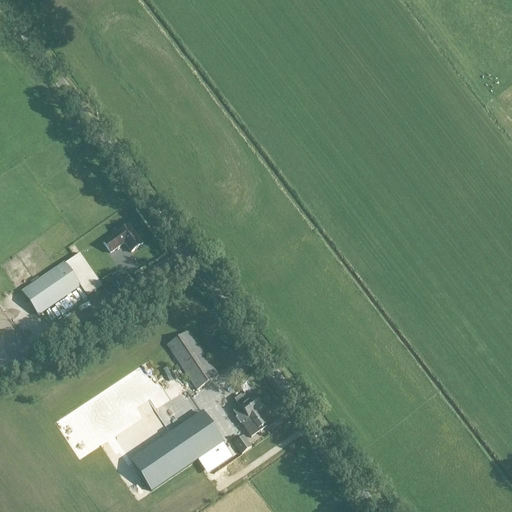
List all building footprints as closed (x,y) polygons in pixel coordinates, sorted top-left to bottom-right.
[(116,231),(118,234),(119,237),(114,241),(112,238),(104,244),(110,253),(124,243),(131,253),(143,245),(129,226),(123,230),(121,227),(119,227),(116,229),(116,231)] [(65,265),(23,294),(38,316),(80,287),(65,265)] [(126,276),(116,282),(120,288),(130,281),(126,276)] [(5,325),(16,321),(12,311),(1,316),(5,325)] [(197,392),(218,377),(189,332),(167,347),(197,392)] [(223,358),(229,355),(227,349),(221,352),(223,358)] [(234,412),(238,418),(245,414),(248,419),(241,424),(251,438),(266,428),(264,426),(266,425),(257,413),(262,409),(254,399),(246,404),(245,403),(240,407),(240,408),(234,412)] [(244,433),(224,402),(151,450),(171,481),(206,457),(225,445),(244,433)] [(234,444),(242,456),(252,449),(244,437),(234,444)] [(225,445),(206,457),(216,471),(235,459),(225,445)] [(124,457),(115,463),(123,476),(133,470),(124,457)] [(142,499),(149,494),(135,474),(127,480),(142,499)]
